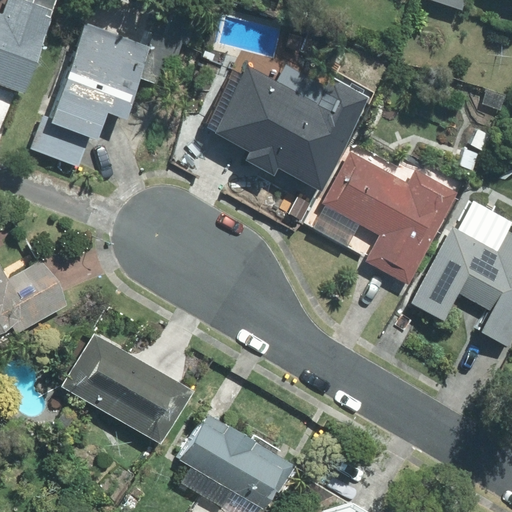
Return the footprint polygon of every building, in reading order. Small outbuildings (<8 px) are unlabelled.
[(0,87),(16,93),(51,0),(0,0),(0,1),(0,87)] [(142,46),(77,21),(38,121),(85,139),(95,111),(114,118),(142,46)] [(241,64),(203,131),(237,150),(233,158),(263,174),(267,167),(309,190),(362,97),(326,77),(311,104),(241,64)] [(344,150),(315,203),(372,234),(358,261),(401,285),(452,192),(410,168),(402,182),(344,150)] [(491,250),(447,226),(404,302),(432,318),(458,272),(492,291),(470,329),(501,346),(511,326),(511,235),(502,230),(491,250)] [(0,321),(3,320),(10,331),(60,302),(33,258),(2,276),(0,272),(0,321)] [(181,384),(82,328),(51,382),(150,439),(181,384)] [(198,409),(170,456),(254,505),(266,486),(269,488),(280,471),(276,468),(282,459),(198,409)] [(368,511),(345,499),(310,509),(308,511),(368,511)]
